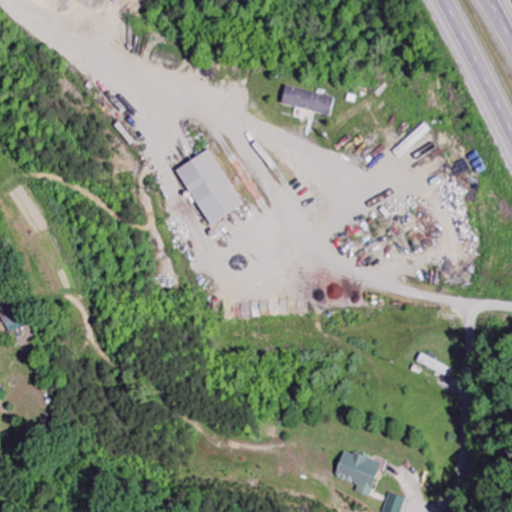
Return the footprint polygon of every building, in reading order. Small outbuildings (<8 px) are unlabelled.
[(284,105),(333,116),(337,98),(288,86),(284,105)] [(177,171),(211,226),(244,206),(211,151),(177,171)] [(21,327),(12,307),(0,311),(0,320),(5,333),(21,327)] [(454,370),(422,354),(418,361),(450,378),(454,370)] [(383,463),(345,451),(336,478),(359,485),(356,493),(372,498),(383,463)] [(384,511),(401,511),(405,498),(390,494),(384,511)]
